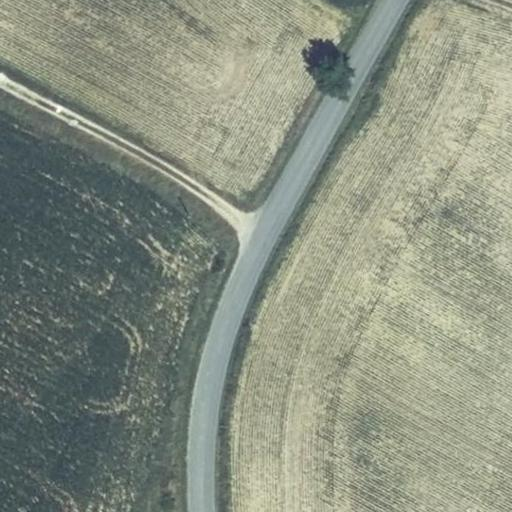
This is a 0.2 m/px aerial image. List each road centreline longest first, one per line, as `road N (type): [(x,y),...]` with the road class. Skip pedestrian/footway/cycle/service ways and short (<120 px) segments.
road 1 (tertiary): [(205,511),(201,449),(231,307),(261,233),(394,0)]
road 2 (track): [(261,233),(0,77)]
